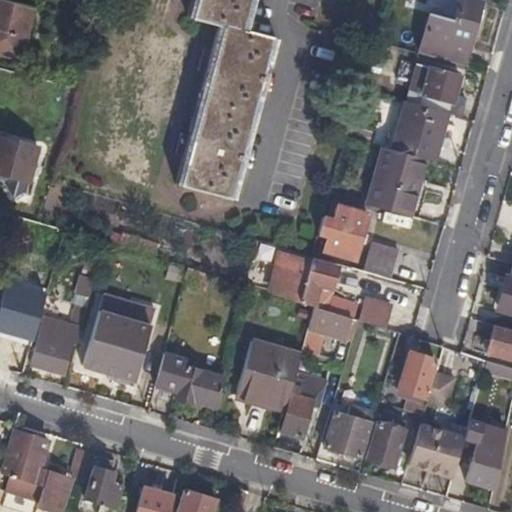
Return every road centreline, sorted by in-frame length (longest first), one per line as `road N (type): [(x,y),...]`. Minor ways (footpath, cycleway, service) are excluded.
road 1 (residential): [(0,395),(405,511)]
road 2 (residential): [(431,332),(511,55)]
